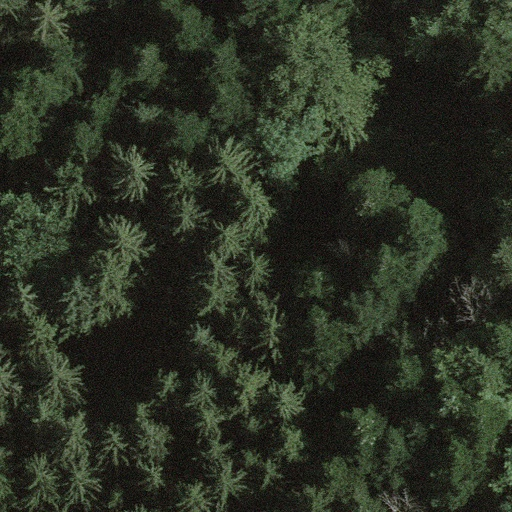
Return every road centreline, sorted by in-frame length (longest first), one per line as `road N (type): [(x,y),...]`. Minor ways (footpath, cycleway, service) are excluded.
road 1 (track): [(350,0),(335,68),(143,244),(0,392)]
road 2 (track): [(511,87),(417,0)]
